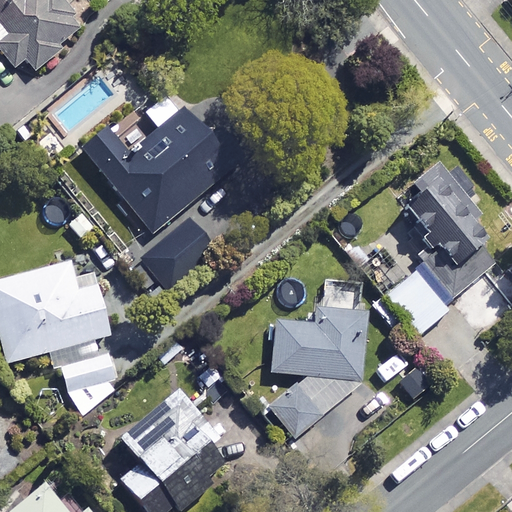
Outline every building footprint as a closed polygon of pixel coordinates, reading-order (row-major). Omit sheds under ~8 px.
[(0,0),(0,54),(11,68),(23,59),(32,71),(58,52),(53,46),(80,26),(61,0),(0,0)] [(149,131),(127,104),(74,147),(147,237),(228,171),(177,108),(149,131)] [(395,199),(421,228),(413,235),(424,247),(432,241),(449,260),(477,236),(460,216),(469,208),(432,166),(395,199)] [(186,217),(137,254),(167,295),(217,257),(186,217)] [(43,351),(47,368),(93,355),(89,339),(106,334),(92,284),(73,289),(65,260),(0,278),(0,347),(4,362),(43,351)] [(382,297),(415,335),(444,309),(442,305),(450,298),(420,264),(382,297)] [(477,335),(511,308),(511,304),(508,299),(511,295),(511,288),(500,273),(485,285),(481,280),(452,302),(477,335)] [(360,309),(313,307),(312,326),(271,323),(268,372),(356,377),(360,309)] [(115,381),(108,353),(56,367),(64,394),(115,381)] [(210,435),(172,390),(115,438),(134,461),(114,478),(142,511),(157,511),(169,502),(175,510),(225,468),(202,442),(210,435)] [(51,497),(39,482),(1,511),(85,511),(64,486),(51,497)]
